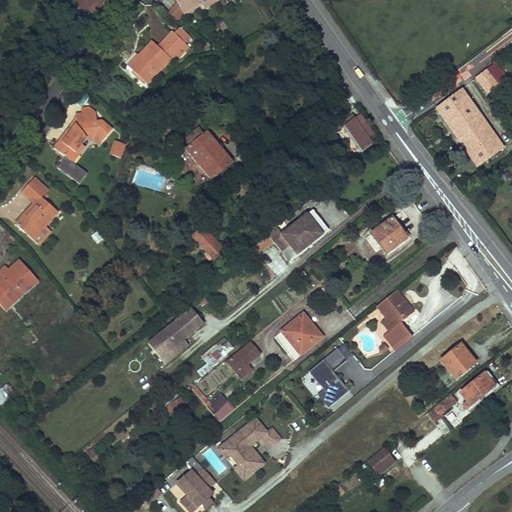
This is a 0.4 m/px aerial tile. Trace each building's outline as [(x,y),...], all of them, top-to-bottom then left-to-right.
[(66,0),(93,19),(105,0),(66,0)] [(205,8),(218,0),(176,0),(178,2),(185,14),(202,4),(205,8)] [(179,22),(185,14),(178,2),(169,14),(179,22)] [(163,43),(175,54),(179,58),(189,47),(186,44),(192,38),(181,27),(175,34),(173,32),(163,43)] [(147,84),(171,59),(159,47),(153,42),(139,56),(138,55),(127,66),(147,84)] [(171,59),(175,54),(163,43),(159,47),(171,59)] [(493,64),(476,78),(488,93),(505,80),(493,64)] [(423,91),(433,84),(429,79),(420,86),(423,91)] [(461,90),(437,108),(478,166),(504,148),(461,90)] [(96,136),(102,142),(113,130),(103,122),(97,122),(97,113),(82,115),(76,115),(77,120),(77,125),(73,131),(70,129),(54,149),(66,157),(61,163),(70,170),(75,163),(74,162),(70,159),(82,144),(87,137),(96,136)] [(353,115),(341,123),(362,152),(374,144),(369,137),(374,134),(361,114),(355,118),(353,115)] [(172,123),(163,130),(167,136),(177,129),(172,123)] [(199,129),(185,140),(190,145),(186,149),(212,180),(234,163),(208,131),(204,134),(199,129)] [(96,136),(87,137),(89,142),(95,142),(99,145),(102,142),(96,136)] [(121,156),(124,142),(112,139),(109,154),(121,156)] [(85,147),(82,144),(70,159),(74,162),(85,147)] [(241,178),(233,184),(243,196),(250,190),(241,178)] [(34,179),(30,183),(43,194),(47,190),(34,179)] [(41,196),(43,194),(30,183),(21,193),(34,203),(36,205),(18,226),(39,245),(51,232),(46,227),(59,212),(41,196)] [(15,224),(18,226),(36,205),(34,203),(15,224)] [(329,229),(313,210),(307,214),(323,234),(329,229)] [(323,234),(307,214),(283,234),(277,227),(268,234),(282,251),(290,244),(298,254),(323,234)] [(393,218),(372,234),(387,254),(408,238),(393,218)] [(192,236),(198,242),(208,233),(202,227),(192,236)] [(224,251),(208,233),(198,242),(214,260),(224,251)] [(21,261),(10,271),(0,279),(0,298),(5,294),(14,303),(39,281),(21,261)] [(6,267),(0,272),(0,279),(10,271),(6,267)] [(456,274),(442,279),(449,298),(462,293),(456,274)] [(395,328),(389,332),(385,336),(396,350),(412,337),(400,323),(414,312),(408,305),(406,307),(400,300),(403,298),(397,290),(377,306),(387,318),(395,328)] [(0,304),(5,311),(14,303),(5,294),(0,298),(0,304)] [(408,305),(403,298),(400,300),(406,307),(408,305)] [(205,323),(192,308),(186,313),(199,328),(205,323)] [(199,328),(186,313),(148,343),(166,364),(173,358),(168,352),(185,339),(199,328)] [(303,315),(281,332),(300,356),(322,338),(303,315)] [(395,328),(387,318),(381,323),(389,332),(395,328)] [(227,338),(200,353),(206,364),(197,369),(198,372),(235,353),(227,338)] [(173,358),(189,345),(185,339),(168,352),(173,358)] [(250,344),(227,362),(236,373),(247,364),(259,355),(250,344)] [(462,345),(441,361),(456,379),(476,363),(462,345)] [(319,394),(330,407),(351,390),(338,373),(335,375),(333,372),(335,370),(349,359),(339,347),(310,371),(325,389),(319,394)] [(251,370),(247,364),(236,373),(240,378),(251,370)] [(496,386),(485,373),(461,392),(468,402),(464,406),(466,409),(469,407),(471,405),(496,386)] [(222,393),(207,406),(220,421),(235,408),(222,393)] [(452,395),(435,408),(440,415),(458,402),(452,395)] [(191,409),(181,396),(165,410),(175,422),(191,409)] [(440,415),(435,408),(428,414),(434,422),(441,417),(440,415)] [(444,435),(451,430),(443,418),(436,422),(444,435)] [(255,419),(218,448),(222,452),(228,447),(233,454),(231,456),(238,464),(244,472),(257,462),(246,449),(250,446),(261,437),(270,447),(279,439),(270,428),(266,432),(255,419)] [(263,463),(250,446),(246,449),(257,462),(244,472),(238,464),(234,467),(243,479),(263,463)] [(228,447),(222,452),(227,459),(231,456),(233,454),(228,447)] [(384,448),(369,460),(380,474),(395,463),(384,448)] [(216,484),(204,470),(197,476),(193,471),(177,484),(188,497),(181,502),(189,511),(192,511),(201,505),(209,499),(213,495),(209,489),(216,484)] [(378,489),(380,491),(388,485),(386,482),(378,489)] [(338,485),(331,491),(337,499),(344,493),(338,485)] [(163,492),(158,486),(143,497),(149,504),(163,492)] [(209,499),(201,505),(205,510),(213,504),(209,499)]
